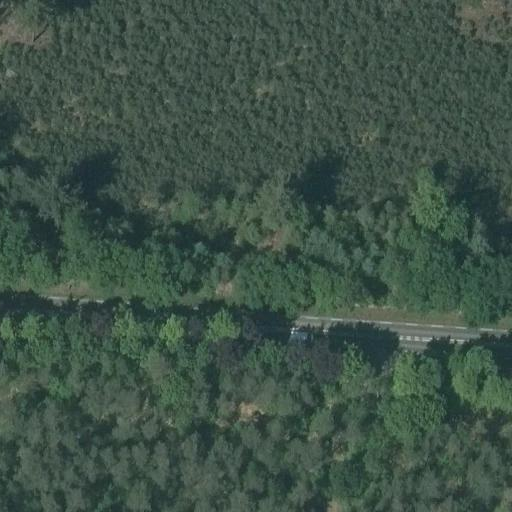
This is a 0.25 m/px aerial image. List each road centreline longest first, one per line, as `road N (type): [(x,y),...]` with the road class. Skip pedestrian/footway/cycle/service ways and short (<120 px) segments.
road 1 (primary): [(511,349),(0,317)]
road 2 (track): [(388,339),(380,396),(341,430),(332,511)]
